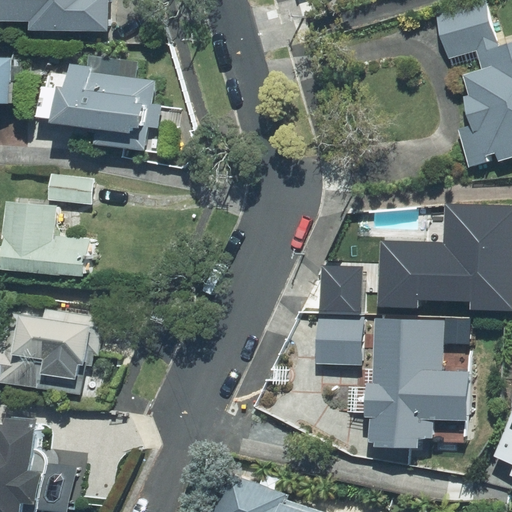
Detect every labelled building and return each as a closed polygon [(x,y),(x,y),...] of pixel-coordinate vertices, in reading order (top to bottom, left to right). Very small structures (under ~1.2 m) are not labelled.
[(47,27),(126,27),(126,0),(18,0),(18,17),(48,18),(47,27)] [(511,48),(500,52),(485,1),(434,17),(449,64),(475,56),(481,75),(461,81),(467,101),(462,102),(471,130),(457,134),(469,174),(486,169),(484,163),(495,160),(497,169),(511,164),(511,48)] [(0,126),(2,126),(3,97),(25,98),(27,56),(0,54),(0,126)] [(161,146),(169,77),(148,75),(150,59),(98,54),(97,61),(80,59),(77,85),(53,83),(49,112),(95,117),(94,126),(113,128),(112,141),(161,146)] [(104,177),(60,171),(57,198),(100,203),(104,177)] [(71,202),(25,197),(17,264),(100,273),(104,236),(68,232),(71,202)] [(511,201),(451,200),(449,238),(387,236),(385,302),(428,303),(428,295),(480,296),(480,305),(511,305),(511,201)] [(369,263),(328,262),(327,306),(368,306),(369,263)] [(54,311),(38,309),(36,324),(0,318),(0,377),(104,393),(116,315),(55,306),(54,311)] [(324,314),(323,359),(369,360),(369,314),(324,314)] [(448,323),(374,321),(372,389),(364,389),(363,425),(370,425),(369,455),(417,457),(417,447),(437,447),(439,410),(474,412),(476,368),(446,367),(448,323)] [(55,511),(58,511),(61,509),(63,506),(89,508),(92,462),(66,460),(64,453),(61,448),(62,414),(24,411),(22,433),(0,431),(0,511),(55,511)] [(511,472),(511,414),(492,465),(511,472)] [(311,511),(223,480),(211,511),(311,511)]
